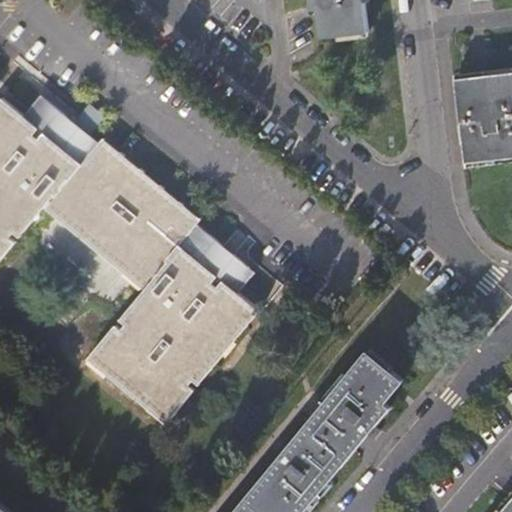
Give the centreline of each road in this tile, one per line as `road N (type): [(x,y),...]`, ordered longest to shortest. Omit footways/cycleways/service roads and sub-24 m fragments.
road 1 (residential): [(162,0),(439,230)]
road 2 (unclassified): [(511,332),(359,511)]
road 3 (residential): [(412,0),(439,230)]
